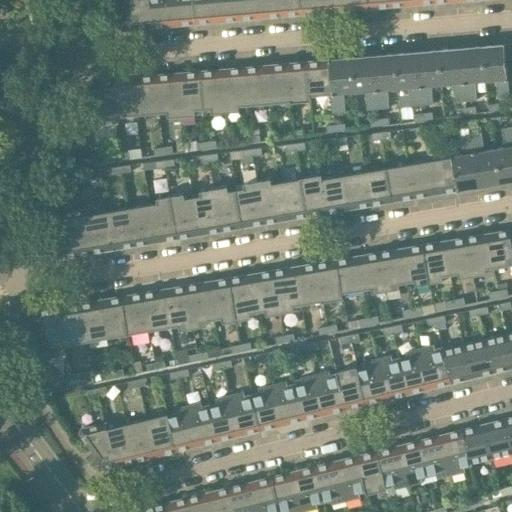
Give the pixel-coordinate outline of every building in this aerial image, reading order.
[(151,26),(150,0),(127,0),(123,14),(117,22),(124,29),(151,26)] [(150,0),(151,26),(174,24),(171,0),(150,0)] [(196,22),(194,0),(171,0),(174,24),(196,22)] [(194,0),(196,22),(218,21),(216,0),(194,0)] [(240,19),(238,0),(216,0),(218,21),(240,19)] [(238,0),(240,19),(262,17),(260,0),(238,0)] [(260,0),(262,17),(283,15),(281,0),(260,0)] [(281,0),(283,15),(303,13),(301,0),(281,0)] [(324,0),(301,0),(303,13),(326,11),(324,0)] [(346,0),(324,0),(326,11),(347,9),(346,0)] [(346,0),(347,9),(348,9),(369,7),(368,0),(346,0)] [(510,96),(506,57),(505,43),(482,45),(485,79),(495,78),(497,97),(510,96)] [(474,80),(485,79),(482,45),(461,47),(465,100),(476,99),(474,80)] [(461,47),(439,49),(442,83),(452,82),(454,101),(465,100),(461,47)] [(431,84),(442,83),(439,49),(417,51),(422,103),(432,102),(431,84)] [(400,105),(422,103),(417,51),(395,53),(398,87),(400,105)] [(387,88),(398,87),(395,53),(373,55),(378,107),(389,106),(387,88)] [(373,55),(351,57),(354,91),(365,90),(366,108),(378,107),(373,55)] [(329,59),(332,93),(333,111),(345,110),(343,92),(354,91),(351,57),(329,59)] [(311,94),(332,93),(329,59),(308,60),(311,94)] [(288,62),(291,100),(292,101),(311,99),(311,94),(308,60),(288,62)] [(270,102),(291,100),(288,62),(266,64),(270,102)] [(266,64),(244,66),(248,104),(270,102),(266,64)] [(240,105),(248,104),(244,66),(222,68),(226,111),(240,109),(240,105)] [(222,68),(200,70),(204,108),(212,107),(212,112),(226,111),(222,68)] [(196,109),(204,108),(200,70),(179,72),(182,115),(196,113),(196,109)] [(179,72),(157,74),(160,112),(168,111),(168,116),(182,115),(179,72)] [(139,114),(160,112),(157,74),(135,76),(139,114)] [(139,114),(135,76),(115,77),(118,115),(139,114)] [(117,115),(118,115),(115,77),(96,79),(91,87),(97,94),(88,121),(96,124),(118,122),(117,115)] [(489,111),(500,110),(499,102),(488,104),(489,111)] [(467,107),(467,114),(477,113),(476,106),(467,107)] [(458,115),(467,114),(467,107),(457,108),(458,115)] [(424,120),(434,118),(433,111),(423,113),(424,120)] [(415,121),(424,120),(423,113),(414,114),(415,121)] [(501,116),(490,117),(491,124),(502,123),(501,116)] [(381,125),(390,124),(389,117),(380,118),(381,125)] [(371,126),(381,125),(380,118),(370,119),(371,126)] [(479,126),(478,119),(468,120),(469,127),(479,126)] [(460,128),(469,127),(468,120),(459,121),(460,128)] [(345,123),(336,124),(337,131),(346,130),(345,123)] [(327,132),(337,131),(336,124),(326,125),(327,132)] [(435,131),(434,124),(425,126),(426,133),(435,131)] [(416,134),(426,133),(425,126),(415,127),(416,134)] [(506,147),(496,149),(501,182),(511,180),(511,126),(503,128),(506,147)] [(295,136),(305,135),(304,128),(294,129),(295,136)] [(286,138),(295,136),(294,129),(285,131),(286,138)] [(392,137),(391,130),(381,131),(382,138),(392,137)] [(373,140),(382,138),(381,131),(372,132),(373,140)] [(482,132),(471,134),(480,186),(501,182),(496,149),(485,150),(482,132)] [(251,135),(252,142),(261,141),(260,134),(251,135)] [(459,189),(480,186),(471,134),(460,135),(464,154),(453,156),(459,189)] [(242,143),(252,142),(251,135),(241,136),(242,143)] [(348,143),(347,136),(337,137),(338,144),(348,143)] [(329,145),(338,144),(337,137),(328,138),(329,145)] [(208,148),(217,146),(216,139),(207,141),(208,148)] [(198,149),(208,148),(207,141),(197,142),(198,149)] [(306,148),(305,141),(296,142),(297,149),(306,148)] [(287,151),(297,149),(296,142),(286,144),(287,151)] [(164,153),(174,152),(173,145),(163,146),(164,153)] [(155,155),(164,153),(163,146),(154,147),(155,155)] [(262,147),(252,148),(253,155),(263,154),(262,147)] [(253,155),(252,148),(243,149),(244,162),(254,160),(253,155)] [(121,159),(130,158),(129,151),(120,152),(121,159)] [(111,160),(121,159),(120,152),(110,153),(111,160)] [(218,153),(209,154),(210,161),(219,160),(218,153)] [(210,161),(209,154),(199,155),(201,166),(210,165),(210,161)] [(453,156),(431,159),(437,193),(459,189),(453,156)] [(175,158),(165,160),(166,167),(175,165),(175,158)] [(416,197),(437,193),(431,159),(410,163),(416,197)] [(165,160),(156,161),(157,168),(166,167),(165,160)] [(85,166),(76,163),(73,170),(82,173),(85,166)] [(410,163),(389,167),(394,200),(416,197),(410,163)] [(131,164),(121,165),(122,172),(132,171),(131,164)] [(121,165),(112,167),(113,174),(122,172),(121,165)] [(94,169),(85,166),(82,173),(80,182),(92,180),(92,176),(94,169)] [(389,167),(367,170),(373,204),(394,200),(389,167)] [(373,204),(367,170),(346,174),(351,208),(373,204)] [(322,173),(302,177),(309,215),(330,211),(324,178),(323,178),(322,173)] [(330,211),(351,208),(346,174),(324,178),(330,211)] [(280,181),(286,219),(309,215),(302,177),(301,177),(301,178),(280,181)] [(271,178),(258,180),(265,223),(286,219),(280,181),(272,183),(271,178)] [(245,187),(237,189),(243,226),(265,223),(258,180),(244,183),(245,187)] [(221,230),(243,226),(237,189),(229,190),(228,185),(214,188),(221,230)] [(201,195),(193,196),(200,234),(221,230),(214,188),(200,190),(201,195)] [(200,234),(193,196),(185,197),(185,193),(171,195),(178,237),(200,234)] [(158,202),(150,203),(156,241),(178,237),(171,195),(157,197),(158,202)] [(134,245),(156,241),(150,203),(128,207),(134,245)] [(128,207),(106,211),(113,248),(134,245),(128,207)] [(85,208),(84,209),(91,252),(113,248),(106,211),(86,214),(85,208)] [(53,244),(48,252),(55,258),(91,252),(84,209),(63,212),(53,244)] [(488,233),(494,266),(511,263),(511,239),(510,229),(488,233)] [(486,268),(494,266),(488,233),(467,237),(473,275),(487,272),(486,268)] [(459,277),(473,275),(467,237),(445,240),(451,274),(459,273),(459,277)] [(443,275),(451,274),(445,240),(423,244),(430,282),(444,280),(443,275)] [(416,285),(430,282),(423,244),(402,248),(408,281),(415,280),(416,285)] [(400,283),(408,281),(402,248),(380,251),(387,290),(400,287),(400,283)] [(373,292),(387,290),(380,251),(358,255),(364,289),(372,287),(373,292)] [(343,292),(364,289),(358,255),(337,259),(343,292)] [(344,297),(343,292),(337,259),(317,262),(323,300),(344,297)] [(302,303),(323,300),(317,262),(295,266),(302,303)] [(294,305),(302,303),(295,266),(274,270),(281,312),(295,309),(294,305)] [(267,314),(281,312),(274,270),(252,273),(259,311),(266,309),(267,314)] [(251,312),(259,311),(252,273),(231,277),(238,319),(252,317),(251,312)] [(224,321),(238,319),(231,277),(209,281),(215,318),(223,317),(224,321)] [(207,319),(215,318),(209,281),(187,284),(194,326),(208,324),(207,319)] [(497,284),(498,290),(500,297),(509,295),(506,282),(497,284)] [(181,329),(194,326),(187,284),(166,288),(172,325),(180,324),(181,329)] [(151,329),(172,325),(166,288),(145,292),(151,329)] [(490,299),(500,297),(498,290),(489,292),(490,299)] [(131,332),(151,329),(145,292),(124,295),(131,332)] [(110,336),(131,332),(124,295),(104,299),(110,336)] [(464,297),(455,299),(456,306),(466,304),(464,297)] [(89,340),(110,336),(104,299),(83,302),(89,340)] [(447,308),(456,306),(455,299),(446,301),(447,308)] [(511,306),(511,301),(500,303),(501,310),(511,307),(511,306)] [(89,340),(83,302),(61,306),(69,343),(89,340)] [(480,314),(489,312),(488,305),(479,307),(480,314)] [(49,352),(70,349),(69,343),(61,306),(38,310),(33,318),(40,324),(45,350),(49,352)] [(413,315),(423,313),(421,306),(412,308),(413,315)] [(479,307),(469,309),(471,316),(480,314),(479,307)] [(404,317),(413,315),(412,308),(403,310),(404,317)] [(447,321),(445,314),(436,316),(437,323),(447,321)] [(378,315),(369,317),(370,324),(380,322),(378,315)] [(436,316),(426,318),(428,325),(437,323),(436,316)] [(361,326),(370,324),(369,317),(359,319),(361,326)] [(329,332),(339,330),(337,323),(328,325),(329,332)] [(402,323),(392,325),(394,332),(404,330),(402,323)] [(320,334),(329,332),(328,325),(318,327),(320,334)] [(394,332),(392,325),(383,327),(385,334),(394,332)] [(286,341),(295,339),(294,332),(285,334),(286,341)] [(350,334),(351,341),(360,339),(359,332),(350,334)] [(511,350),(508,332),(486,338),(495,371),(511,367),(511,350)] [(277,343),(286,341),(285,334),(275,336),(277,343)] [(352,347),(351,341),(350,334),(340,336),(343,349),(352,347)] [(486,338),(465,343),(473,377),(495,371),(486,338)] [(251,341),(242,343),(243,350),(252,348),(251,341)] [(308,343),(310,350),(319,348),(318,341),(308,343)] [(221,348),(222,355),(243,350),(242,343),(221,348)] [(308,343),(299,345),(301,352),(310,350),(308,343)] [(465,343),(444,348),(452,382),(473,377),(465,343)] [(435,344),(420,348),(430,387),(452,382),(444,348),(443,346),(436,348),(435,344)] [(199,352),(198,352),(200,359),(222,355),(221,348),(220,345),(207,348),(208,350),(199,352)] [(407,355),(400,357),(409,393),(430,387),(420,348),(406,351),(407,355)] [(275,350),(265,352),(266,359),(276,357),(275,350)] [(189,354),(191,361),(200,359),(198,352),(189,354)] [(266,359),(265,352),(256,354),(257,361),(266,359)] [(392,355),(378,359),(387,398),(409,393),(400,357),(393,359),(392,355)] [(157,368),(166,366),(165,359),(156,361),(157,368)] [(232,359),(222,361),(223,368),(233,366),(232,359)] [(364,366),(358,368),(367,403),(387,398),(378,359),(363,362),(364,366)] [(148,370),(157,368),(156,361),(146,363),(148,370)] [(222,361),(213,363),(214,370),(223,368),(222,361)] [(337,370),(337,373),(346,408),(367,403),(358,368),(357,365),(337,370)] [(123,368),(114,370),(116,377),(125,375),(123,368)] [(189,368),(179,370),(180,377),(190,375),(189,368)] [(83,371),(85,384),(94,382),(92,369),(83,371)] [(116,377),(114,370),(105,372),(106,379),(116,377)] [(179,370),(170,372),(171,379),(180,377),(179,370)] [(330,370),(316,374),(325,413),(346,408),(337,373),(331,374),(330,370)] [(302,381),(295,383),(304,419),(325,413),(316,374),(301,378),(302,381)] [(46,379),(48,391),(62,388),(60,376),(46,379)] [(148,384),(147,377),(138,379),(139,386),(148,384)] [(138,379),(128,381),(130,388),(139,386),(138,379)] [(287,381),(273,385),(283,424),(304,419),(295,383),(288,385),(287,381)] [(108,392),(107,385),(97,387),(99,394),(108,392)] [(259,392),(252,394),(261,429),(283,424),(273,385),(258,388),(259,392)] [(89,396),(99,394),(97,387),(88,389),(89,396)] [(244,392),(230,395),(240,434),(261,429),(252,394),(245,396),(244,392)] [(217,403),(210,404),(218,440),(240,434),(230,395),(216,399),(217,403)] [(202,402),(187,406),(197,445),(218,440),(210,404),(203,406),(202,402)] [(174,413),(168,415),(177,450),(197,445),(187,406),(173,409),(174,413)] [(168,413),(148,418),(157,455),(177,450),(168,415),(168,413)] [(148,418),(128,423),(137,460),(157,455),(148,418)] [(511,451),(511,442),(506,418),(485,423),(493,456),(511,451)] [(92,463),(100,469),(117,465),(108,428),(107,422),(82,428),(80,432),(97,455),(92,463)] [(128,423),(108,428),(117,465),(137,460),(128,423)] [(472,461),(493,456),(485,423),(464,428),(472,461)] [(472,461),(464,428),(442,434),(451,473),(465,469),(465,465),(472,463),(472,461)] [(437,476),(451,473),(442,434),(420,439),(429,474),(436,472),(437,476)] [(429,474),(420,439),(399,444),(408,483),(423,479),(422,476),(429,474)] [(394,486),(408,483),(399,444),(377,450),(387,484),(393,483),(394,486)] [(387,484),(377,450),(358,455),(366,490),(367,493),(387,488),(387,484)] [(360,492),(366,490),(358,455),(337,460),(346,499),(361,496),(360,492)] [(346,499),(337,460),(315,465),(324,500),(331,499),(332,503),(346,499)] [(317,502),(324,500),(315,465),(294,470),(304,510),(318,506),(317,502)] [(293,511),(304,510),(294,470),(273,476),(281,511),(288,509),(288,511),(293,511)] [(276,511),(281,511),(273,476),(251,481),(258,511),(276,511)] [(258,511),(251,481),(231,486),(237,511),(258,511)] [(237,511),(231,486),(210,491),(215,511),(237,511)] [(215,511),(210,491),(189,496),(193,511),(215,511)] [(481,502),(490,499),(488,492),(479,495),(481,502)] [(470,498),(472,505),(481,502),(479,495),(470,498)] [(193,511),(189,496),(168,502),(170,511),(193,511)] [(170,511),(168,502),(141,508),(138,511),(170,511)]
